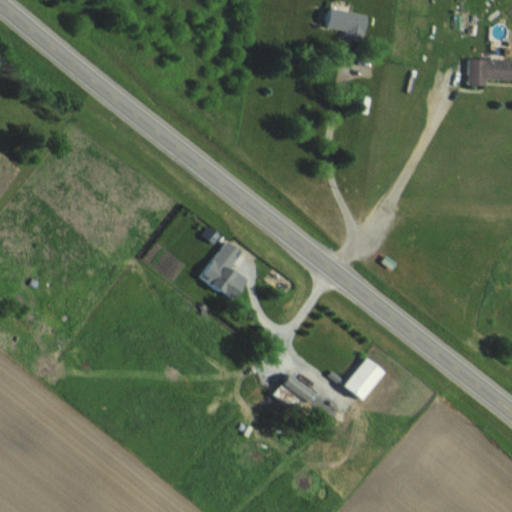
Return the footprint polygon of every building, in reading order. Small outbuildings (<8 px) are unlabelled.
[(358,37),(362,15),(323,7),(319,30),(358,37)] [(511,60),(462,59),(462,85),(480,86),(480,80),(511,80),(511,60)] [(232,252),(217,241),(192,278),(224,299),(237,279),(222,268),(232,252)] [(332,385),(349,400),(372,373),(355,358),(332,385)] [(266,395),(291,409),(304,387),(280,372),(266,395)]
